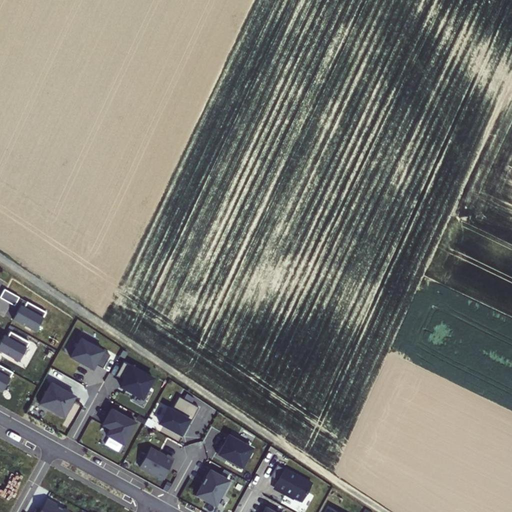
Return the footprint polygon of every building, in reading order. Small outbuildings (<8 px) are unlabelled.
[(19,300),(23,292),(9,284),(4,292),(19,300)] [(26,307),(22,304),(14,319),(37,332),(48,312),(29,302),(26,307)] [(9,337),(5,335),(0,343),(0,350),(20,362),(31,343),(12,332),(9,337)] [(81,339),(70,357),(81,363),(82,362),(86,364),(85,365),(93,370),(96,364),(103,368),(110,355),(103,351),(81,339)] [(120,387),(142,399),(153,380),(131,368),(123,364),(116,377),(123,381),(120,387)] [(0,390),(3,392),(14,373),(0,365),(0,390)] [(51,383),(40,404),(64,417),(76,397),(51,383)] [(183,436),(188,427),(185,426),(187,423),(190,424),(199,408),(179,397),(172,410),(168,408),(160,423),(183,436)] [(111,409),(102,425),(110,429),(106,435),(124,445),(136,423),(111,409)] [(221,443),(215,453),(231,462),(230,464),(240,469),(251,449),(243,444),(244,442),(235,437),(234,439),(228,436),(223,445),(221,443)] [(165,455),(165,457),(149,448),(138,467),(162,480),(173,459),(165,455)] [(276,465),(269,477),(276,481),(273,487),(282,492),(282,493),(292,499),(293,498),(300,502),(310,485),(301,480),(302,479),(293,474),(292,475),(276,465)] [(228,481),(208,470),(203,478),(204,478),(201,484),(202,484),(195,497),(205,503),(206,501),(214,506),(220,495),(222,496),(227,487),(225,486),(228,481)] [(47,496),(40,508),(36,506),(32,511),(67,511),(68,511),(70,509),(47,496)]
